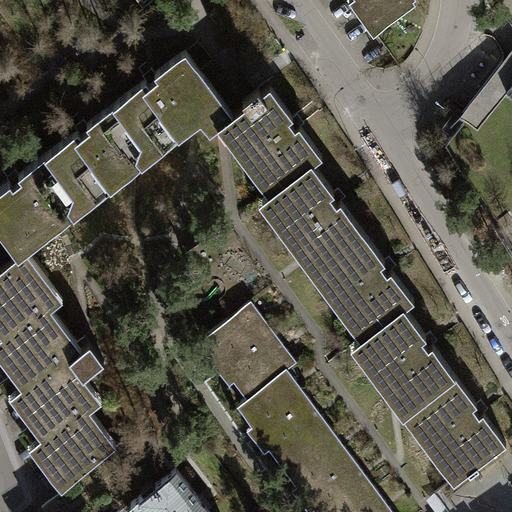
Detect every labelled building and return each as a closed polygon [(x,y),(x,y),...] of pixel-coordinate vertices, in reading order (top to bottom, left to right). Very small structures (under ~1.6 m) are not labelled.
[(352,0),(361,13),(369,7),(380,23),(412,0),(352,0)] [(146,77),(116,99),(148,142),(159,134),(166,143),(208,112),(217,124),(227,116),(232,113),(184,48),(154,70),(157,74),(149,80),(146,77)] [(269,173),(278,185),(312,160),(321,153),(299,124),(295,127),(288,117),(292,114),(270,84),(261,91),(257,85),(241,97),(246,103),(232,113),(227,116),(236,130),(228,136),(260,179),(269,173)] [(137,150),(148,142),(116,99),(87,120),(90,125),(80,132),(77,128),(48,149),(80,192),(91,184),(97,192),(143,159),(137,150)] [(68,201),(80,192),(48,149),(18,171),(22,176),(13,182),(10,178),(0,185),(0,229),(17,252),(19,250),(75,211),(68,201)] [(310,247),(319,259),(362,228),(340,197),(335,200),(329,192),(333,190),(312,160),(278,185),(269,191),(278,204),(269,211),(300,254),(310,247)] [(361,315),(370,329),(404,304),(414,297),(391,265),(386,269),(380,260),(384,257),(362,228),(319,259),(328,271),(319,278),(351,323),(361,315)] [(17,252),(0,264),(0,315),(7,324),(0,329),(0,338),(26,375),(15,383),(46,426),(35,434),(67,478),(111,446),(80,404),(91,396),(69,367),(75,363),(83,373),(104,358),(90,339),(68,354),(65,349),(71,345),(40,303),(52,295),(19,250),(17,252)] [(221,351),(228,361),(274,327),(252,297),(202,333),(217,354),(221,351)] [(403,391),(411,402),(454,371),(432,341),(427,344),(422,336),(426,333),(404,304),(370,329),(362,335),(370,346),(360,354),(393,398),(403,391)] [(57,485),(67,478),(35,434),(46,426),(15,383),(26,375),(0,338),(0,329),(7,324),(0,315),(0,361),(9,374),(0,380),(0,384),(28,423),(17,431),(57,485)] [(297,359),(274,327),(228,361),(237,373),(232,376),(247,396),(287,366),(297,359)] [(256,418),(264,430),(310,397),(287,366),(247,396),(238,402),(252,421),(256,418)] [(476,401),(454,371),(411,402),(420,414),(410,421),(443,466),(453,459),(462,471),(466,468),(469,472),(479,465),(476,462),(505,440),(483,409),(478,412),(472,405),(476,401)] [(332,427),(310,397),(264,430),(272,440),(268,443),(282,463),(332,427)] [(301,478),(309,489),(353,456),(332,427),(282,463),(296,482),(301,478)] [(340,511),(376,486),(353,456),(309,489),(317,500),(313,504),(318,511),(340,511)] [(144,491),(131,502),(139,511),(212,511),(175,467),(155,483),(151,479),(141,487),(144,491)] [(394,511),(376,486),(340,511),(394,511)] [(459,511),(502,511),(485,491),(459,511)]
